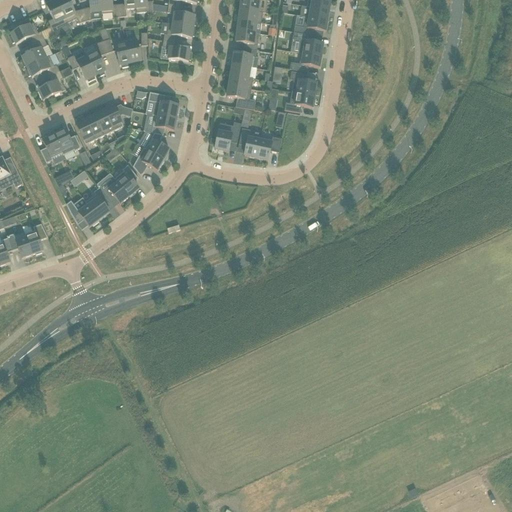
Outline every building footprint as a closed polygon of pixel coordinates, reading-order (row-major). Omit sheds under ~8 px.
[(57,0),(58,1),(56,2),(67,25),(77,20),(79,25),(85,23),(82,11),(74,13),(67,0),(57,0)] [(88,0),(90,9),(82,11),(85,23),(92,21),(102,20),(102,15),(100,0),(88,0)] [(113,19),(119,19),(118,6),(112,7),(111,0),(100,0),(102,15),(113,14),(113,19)] [(125,11),(136,10),(135,0),(123,0),(124,6),(118,6),(119,19),(126,18),(125,11)] [(135,0),(136,10),(137,15),(147,14),(148,16),(154,16),(153,6),(153,3),(147,4),(146,0),(135,0)] [(169,1),(168,8),(180,10),(181,4),(196,6),(196,3),(198,3),(199,0),(171,0),(171,2),(169,1)] [(240,11),(263,14),(265,15),(267,0),(248,0),(248,1),(242,0),(240,11)] [(331,1),(325,0),(308,0),(307,8),(309,9),(329,12),(331,1)] [(67,25),(56,2),(54,3),(53,1),(48,4),(49,6),(46,7),(53,21),(47,23),(53,35),(59,32),(57,29),(67,25)] [(180,10),(168,8),(167,14),(172,15),(171,26),(181,27),(193,29),(193,27),(195,27),(196,21),(194,20),(194,18),(180,16),(180,10)] [(307,19),(309,19),(327,22),(329,12),(309,9),(307,19)] [(240,11),(239,22),(256,24),(261,25),(263,14),(240,11)] [(298,35),(314,38),(315,32),(325,33),(327,22),(309,19),(307,19),(306,19),(304,29),(295,28),(293,34),(298,35)] [(256,24),(239,22),(237,33),(255,35),(256,24)] [(29,40),(32,46),(44,41),(40,34),(38,35),(33,25),(13,34),(11,36),(12,38),(10,39),(13,45),(15,44),(16,46),(29,40)] [(163,42),(176,44),(176,38),(191,40),(192,37),(194,38),(195,32),(192,31),(193,29),(181,27),(171,26),(168,25),(167,36),(164,36),(163,42)] [(255,35),(237,33),(236,44),(245,45),(244,51),(257,52),(259,36),(255,35)] [(313,44),(314,38),(298,35),(293,34),(292,40),(300,42),(298,55),(301,55),(321,59),(323,46),(313,44)] [(136,38),(125,41),(127,52),(130,65),(132,65),(133,67),(139,65),(139,63),(141,63),(136,38)] [(44,41),(32,46),(35,53),(22,59),(23,61),(21,62),(24,68),(26,67),(27,69),(47,59),(42,50),(47,47),(44,41)] [(109,41),(103,43),(107,55),(114,53),(109,41)] [(127,52),(125,41),(114,43),(119,67),(122,67),(122,69),(128,68),(128,66),(130,65),(127,52)] [(175,50),(176,44),(163,42),(162,49),(170,50),(168,61),(188,64),(188,61),(190,62),(191,55),(189,55),(189,52),(175,50)] [(107,55),(103,43),(97,45),(101,57),(107,55)] [(70,56),(67,49),(61,52),(64,59),(70,56)] [(234,55),(232,66),(250,69),(257,70),(258,59),(256,59),(257,52),(244,51),(243,57),(234,55)] [(91,69),(95,77),(97,76),(98,78),(104,76),(103,74),(105,72),(96,52),(86,57),(86,58),(91,69)] [(93,78),(95,77),(91,69),(86,58),(86,57),(84,54),(74,58),(74,57),(68,60),(73,72),(79,69),(85,82),(88,81),(89,83),(94,80),(93,78)] [(291,64),(289,71),(307,74),(308,68),(319,70),(321,59),(301,55),(299,66),(291,64)] [(48,79),(60,74),(56,67),(54,68),(49,58),(47,59),(27,69),(28,71),(26,72),(29,78),(31,77),(32,79),(45,73),(48,79)] [(250,69),(232,66),(231,77),(248,80),(250,69)] [(63,80),(72,76),(68,69),(60,73),(63,80)] [(295,84),(294,95),(314,98),(316,85),(305,83),(307,76),(291,73),(289,83),(295,84)] [(63,80),(60,74),(48,79),(51,85),(38,92),(43,102),(66,92),(61,82),(63,80)] [(231,77),(229,88),(251,91),(253,81),(248,80),(231,77)] [(249,101),(251,91),(229,88),(227,99),(237,100),(235,108),(254,111),(255,102),(249,101)] [(150,94),(145,115),(147,116),(152,117),(176,121),(177,116),(178,116),(180,109),(178,109),(178,108),(164,105),(165,97),(150,94)] [(314,98),(294,95),(292,106),(285,105),(284,112),(300,115),(301,108),(312,110),(314,98)] [(270,100),(268,110),(275,111),(277,101),(270,100)] [(104,113),(113,133),(123,128),(119,119),(114,110),(114,108),(104,113)] [(122,115),(131,118),(133,111),(122,108),(118,112),(121,116),(122,115)] [(251,113),(245,112),(243,121),(249,122),(251,113)] [(104,137),(113,133),(104,113),(94,117),(104,137)] [(147,116),(143,133),(145,133),(151,134),(154,135),(163,137),(164,131),(173,133),(176,121),(152,117),(147,116)] [(90,120),(86,121),(95,141),(104,137),(94,117),(90,120)] [(95,141),(86,121),(85,122),(85,120),(78,124),(79,125),(76,126),(85,146),(95,141)] [(220,125),(218,135),(217,134),(215,140),(217,140),(217,142),(211,140),(210,147),(215,148),(214,151),(228,154),(230,144),(237,146),(241,126),(234,124),(233,128),(220,125)] [(260,140),(261,140),(261,138),(249,136),(250,132),(242,130),(238,146),(246,148),(244,157),(256,160),(260,140)] [(65,132),(54,137),(62,153),(63,157),(80,149),(75,138),(69,140),(68,139),(65,132)] [(144,150),(143,150),(163,161),(169,151),(158,145),(163,137),(154,135),(145,150),(144,150)] [(40,152),(46,165),(63,157),(61,153),(54,137),(43,142),(46,150),(40,152)] [(272,142),(261,140),(260,140),(256,160),(268,162),(270,153),(279,155),(282,141),(272,139),(272,142)] [(163,161),(143,150),(139,157),(133,168),(140,178),(144,175),(145,172),(148,167),(157,172),(159,168),(160,169),(164,163),(163,162),(163,161)] [(83,163),(89,160),(85,153),(80,156),(83,163)] [(9,175),(2,161),(0,161),(0,182),(6,179),(9,186),(12,184),(15,191),(23,187),(16,172),(9,175)] [(114,181),(129,198),(130,198),(130,199),(136,194),(135,193),(139,190),(133,184),(138,180),(128,167),(122,172),(123,173),(114,181)] [(70,172),(65,175),(69,183),(70,183),(74,180),(70,172)] [(110,176),(97,187),(98,187),(97,188),(98,188),(97,189),(98,190),(99,190),(110,203),(115,199),(120,206),(129,198),(114,181),(111,177),(110,177),(110,176)] [(81,184),(77,178),(74,180),(70,183),(74,189),(81,184)] [(104,207),(110,203),(99,190),(98,190),(93,194),(96,196),(85,204),(86,205),(87,205),(99,222),(100,221),(100,222),(106,218),(106,217),(109,214),(104,207)] [(71,203),(66,207),(70,215),(77,227),(84,222),(89,229),(93,226),(93,227),(99,223),(98,222),(99,222),(87,205),(78,212),(71,203)] [(34,233),(25,236),(32,257),(35,255),(36,257),(42,254),(42,253),(43,253),(39,242),(47,240),(41,226),(33,229),(34,233)] [(168,235),(180,232),(178,227),(167,230),(168,235)] [(14,236),(7,238),(12,253),(13,253),(18,251),(21,260),(32,257),(25,236),(24,236),(26,239),(18,242),(16,243),(14,236)] [(2,245),(0,245),(0,267),(10,264),(6,255),(12,253),(7,238),(7,240),(1,242),(2,245)] [(447,511),(442,498),(407,511),(447,511)]
